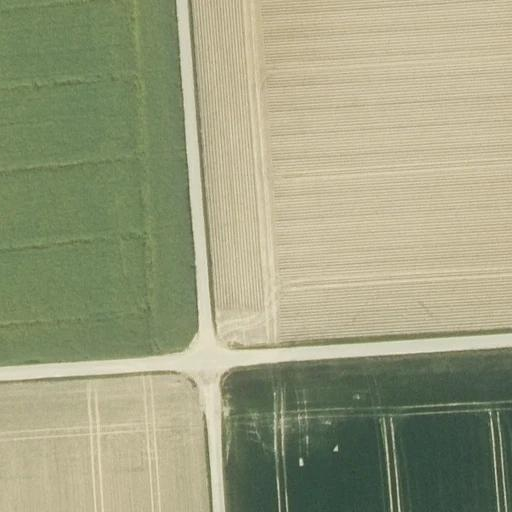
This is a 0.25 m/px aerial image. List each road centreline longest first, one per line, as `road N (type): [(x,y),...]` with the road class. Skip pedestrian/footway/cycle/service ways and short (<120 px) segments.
road 1 (track): [(217,511),(179,0)]
road 2 (track): [(511,341),(0,375)]
